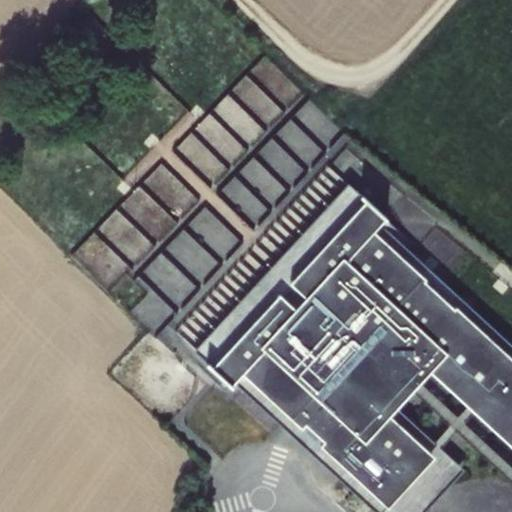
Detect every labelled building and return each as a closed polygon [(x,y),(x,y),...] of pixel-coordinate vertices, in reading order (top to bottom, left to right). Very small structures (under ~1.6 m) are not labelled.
[(340,134),(340,127),(278,73),(270,82),(300,108),(278,133),(278,145),(263,145),(247,163),(217,136),(207,136),(201,131),(192,132),(176,150),(200,171),(185,188),(192,194),(193,218),(176,236),(177,249),(167,250),(151,267),(158,274),(144,274),(173,300),(180,292),(170,284),(209,283),(340,134)] [(204,361),(357,194),(349,187),(196,354),(204,361)] [(231,388),(243,375),(356,478),(401,429),(387,416),(429,371),(437,378),(480,331),(390,250),(381,259),(364,243),(388,220),(358,192),(357,194),(204,361),(203,362),(231,388)] [(511,346),(381,227),(364,243),(381,259),(390,250),(480,331),(437,378),(511,446),(511,346)] [(401,429),(356,478),(391,509),(436,460),(401,429)]
